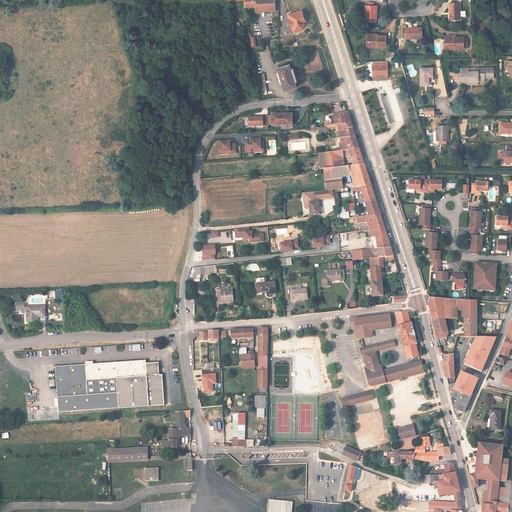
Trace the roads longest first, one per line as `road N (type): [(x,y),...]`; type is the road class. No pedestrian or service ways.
road 1 (residential): [(459,457),(431,466),(414,486),(323,450),(204,450),(183,329)]
road 2 (residential): [(183,329),(196,163),(211,130),(245,107),(349,93)]
road 3 (residential): [(419,304),(183,329)]
road 4 (primary): [(419,304),(356,90)]
road 5 (primary): [(349,93),(419,304)]
road 6 (residential): [(7,346),(183,329)]
road 7 (primary): [(454,434),(419,304)]
